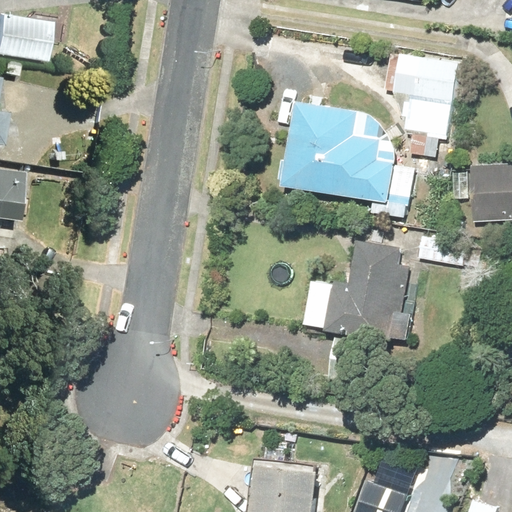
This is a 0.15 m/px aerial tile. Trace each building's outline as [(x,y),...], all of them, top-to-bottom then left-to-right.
[(0,53),(42,61),(49,21),(0,12),(0,53)] [(452,140),(463,63),(395,53),(390,91),(399,92),(411,130),(410,134),(452,140)] [(373,115),(365,112),(301,102),(288,187),(395,204),(401,163),(401,157),(400,148),(397,140),(393,132),(387,125),(381,119),(373,115)] [(511,164),(475,166),(478,223),(511,221),(511,164)] [(0,223),(16,225),(22,176),(0,173),(0,223)] [(471,173),(456,174),(457,200),(472,200),(471,173)] [(467,239),(425,236),(423,266),(465,269),(467,239)] [(406,248),(362,241),(356,283),(339,280),(338,286),(316,282),(310,326),(332,329),(332,332),(403,343),(403,339),(412,340),(416,314),(407,313),(414,267),(403,265),(406,248)] [(363,347),(338,343),(332,379),(357,383),(363,347)] [(321,511),(326,473),(263,465),(258,511),(321,511)] [(375,475),(361,511),(404,511),(413,489),(375,475)] [(500,511),(502,509),(478,501),(473,511),(500,511)]
